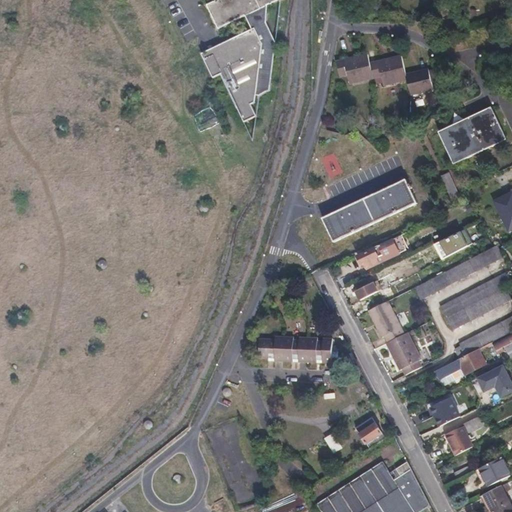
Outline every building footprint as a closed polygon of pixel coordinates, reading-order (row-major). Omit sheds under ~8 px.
[(279,0),(218,0),(208,5),(219,29),(247,16),(253,28),(202,54),(212,80),(222,76),(244,124),(258,117),(253,106),(257,103),(258,98),(271,91),(277,41),(268,23),(268,6),(279,0)] [(368,52),(336,60),(340,77),(348,75),(350,85),(374,80),(370,62),(368,52)] [(402,54),(370,62),(374,80),(381,78),(383,85),(408,79),(406,73),(402,54)] [(429,68),(406,73),(408,79),(412,95),(434,90),(429,68)] [(136,91),(134,91),(133,91),(131,92),(130,93),(129,94),(129,95),(128,97),(128,98),(129,99),(130,101),(131,102),(132,102),(133,103),(135,103),(136,102),(137,102),(139,101),(139,99),(140,98),(140,97),(140,95),(139,94),(138,93),(137,92),(136,91)] [(492,107),(438,131),(453,164),(507,140),(492,107)] [(65,123),(64,123),(63,123),(62,124),(61,124),(60,125),(60,126),(59,127),(60,129),(60,130),(61,131),(62,132),(64,132),(65,132),(66,132),(67,131),(68,131),(68,130),(69,129),(69,127),(69,126),(68,125),(67,124),(66,124),(65,123)] [(321,218),(333,243),(418,204),(406,178),(321,218)] [(510,230),(511,228),(511,191),(494,200),(510,230)] [(205,204),(204,204),(202,204),(201,205),(200,206),(199,208),(200,209),(200,211),(202,212),(203,212),(205,212),(206,212),(207,210),(208,209),(208,207),(208,206),(207,205),(205,204)] [(372,249),(378,263),(406,250),(399,235),(390,239),(371,248),(372,249)] [(497,260),(492,248),(451,269),(414,288),(420,300),(497,260)] [(378,263),(372,249),(357,255),(362,266),(365,265),(367,268),(378,263)] [(104,260),(102,260),(101,260),(100,260),(99,261),(99,262),(98,263),(98,264),(98,265),(98,266),(99,267),(100,268),(101,269),(102,269),(103,269),(104,269),(105,268),(106,267),(107,266),(107,265),(107,264),(107,263),(106,262),(106,261),(105,260),(104,260)] [(416,271),(412,263),(390,275),(394,282),(416,271)] [(510,285),(504,274),(438,308),(451,332),(511,301),(505,288),(510,285)] [(414,288),(408,277),(405,278),(411,289),(414,288)] [(405,278),(382,290),(381,291),(385,299),(391,297),(392,299),(411,289),(405,278)] [(365,287),(361,280),(353,284),(361,301),(381,291),(382,290),(377,282),(365,287)] [(150,284),(149,284),(148,284),(147,285),(146,285),(145,286),(145,287),(145,288),(145,289),(145,290),(146,291),(146,292),(147,292),(148,293),(149,293),(151,292),(152,291),(153,290),(153,289),(153,288),(153,287),(153,286),(152,285),(151,285),(150,284)] [(403,334),(386,302),(367,311),(381,337),(383,336),(387,343),(403,334)] [(23,312),(22,312),(21,312),(20,312),(19,313),(18,314),(17,315),(17,316),(17,317),(18,318),(18,319),(19,320),(20,320),(21,321),(22,321),(23,320),(24,320),(25,319),(26,318),(26,317),(26,316),(26,315),(26,314),(25,313),(24,312),(23,312)] [(458,359),(481,347),(492,341),(511,331),(511,315),(458,344),(458,346),(453,349),(458,359)] [(420,359),(406,333),(403,334),(387,343),(385,343),(400,370),(401,369),(405,375),(421,366),(418,361),(420,359)] [(323,363),(332,363),(333,338),(324,338),(324,341),(318,341),(318,338),(300,337),(300,340),(294,340),(294,337),(276,336),(276,339),(260,339),(259,361),(269,361),(269,358),(275,358),(275,361),(293,362),(293,359),(299,359),(299,362),(317,363),(317,360),(323,360),(323,363)] [(458,359),(439,369),(443,376),(466,365),(469,370),(488,361),(481,347),(458,359)] [(485,393),(497,388),(503,399),(511,394),(511,375),(506,364),(478,378),(485,393)] [(228,388),(227,388),(226,388),(225,388),(224,389),(223,390),(223,391),(223,392),(223,393),(223,394),(224,395),(225,396),(226,396),(227,397),(228,397),(229,396),(230,396),(231,395),(231,394),(232,393),(232,392),(232,391),(231,390),(230,389),(229,388),(228,388)] [(459,417),(450,398),(430,408),(439,427),(459,417)] [(357,428),(370,449),(386,439),(373,418),(357,428)] [(467,423),(464,424),(468,431),(480,425),(477,418),(467,423)] [(150,421),(149,421),(148,421),(147,421),(146,422),(145,423),(145,424),(145,425),(145,426),(145,427),(146,428),(146,429),(147,429),(148,430),(150,430),(151,429),(152,429),(152,428),(153,427),(153,426),(153,425),(153,424),(153,423),(152,422),(151,421),(150,421)] [(449,434),(458,455),(472,448),(462,427),(449,434)] [(321,442),(329,455),(342,447),(334,433),(321,442)] [(501,458),(479,469),(488,487),(510,476),(501,458)] [(383,462),(317,504),(322,511),(419,511),(430,505),(408,462),(393,471),(398,479),(395,480),(383,462)] [(454,473),(457,480),(472,472),(469,466),(454,473)] [(181,476),(178,475),(175,476),(174,478),(174,481),(176,483),(180,483),(182,481),(183,478),(181,476)] [(511,511),(511,505),(502,485),(483,495),(492,511),(511,511)]
